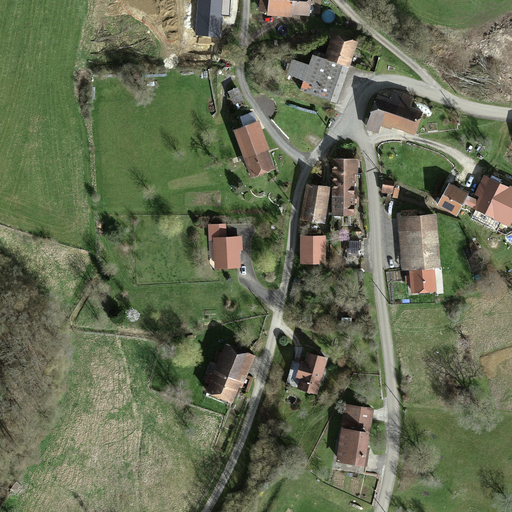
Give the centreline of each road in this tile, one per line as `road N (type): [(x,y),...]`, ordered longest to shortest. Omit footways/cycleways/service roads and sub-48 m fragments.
road 1 (residential): [(347,124),(369,153),(389,354),(394,439),(378,511)]
road 2 (residential): [(204,511),(247,422),(309,161)]
road 3 (residential): [(347,124),(373,84),(391,78),(511,113)]
road 4 (residential): [(309,161),(273,134),(247,92),(240,69),(245,0)]
road 5 (track): [(338,0),(421,71),(431,89)]
